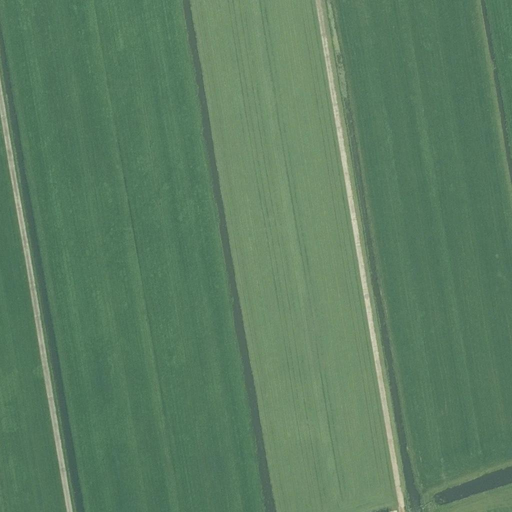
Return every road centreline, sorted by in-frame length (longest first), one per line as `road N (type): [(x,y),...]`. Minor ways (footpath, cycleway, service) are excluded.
road 1 (track): [(316,0),(402,511)]
road 2 (track): [(0,100),(69,511)]
